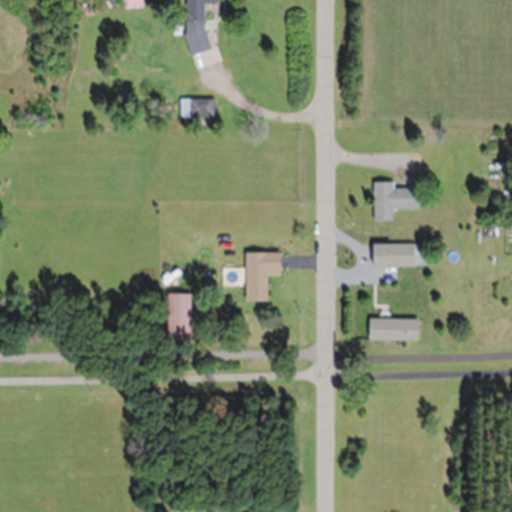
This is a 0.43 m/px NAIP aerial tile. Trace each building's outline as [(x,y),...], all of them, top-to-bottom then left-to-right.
[(182,0),(182,51),(202,51),(202,3),(213,3),(213,0),(182,0)] [(212,98),(182,98),(182,116),(212,116),(212,98)] [(391,187),(391,181),(370,181),(371,220),(390,220),(390,208),(424,208),(424,187),(391,187)] [(422,243),(366,243),(366,266),(423,265),(422,243)] [(242,301),(264,301),(264,275),(277,275),(277,252),(242,252),(242,301)] [(162,292),(162,340),(186,340),(186,292),(162,292)] [(364,339),(415,340),(415,318),(364,318),(364,339)]
